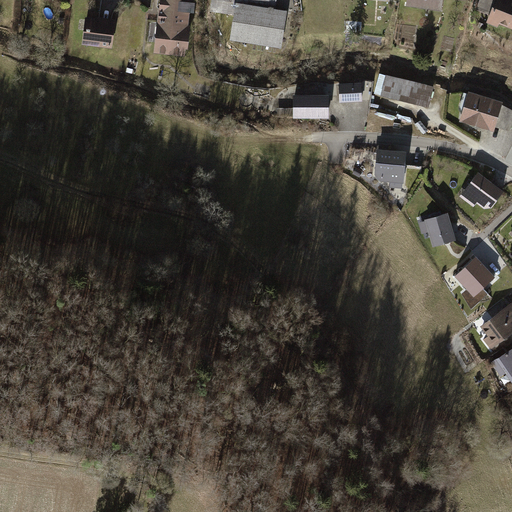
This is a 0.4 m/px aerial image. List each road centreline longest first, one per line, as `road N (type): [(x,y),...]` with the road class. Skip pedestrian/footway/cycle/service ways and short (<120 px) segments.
road 1 (track): [(0,449),(146,458),(167,470),(172,511)]
road 2 (residential): [(336,136),(437,142),(511,172)]
